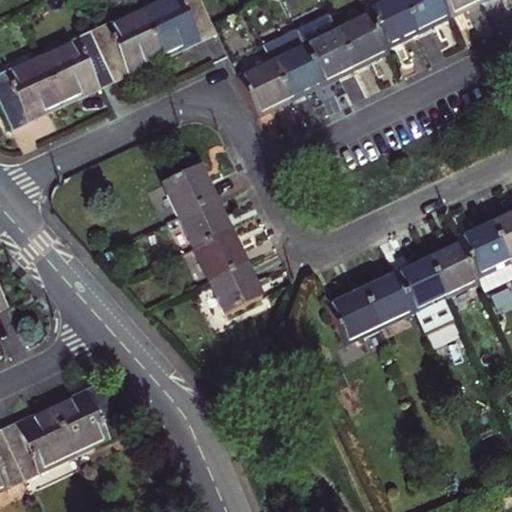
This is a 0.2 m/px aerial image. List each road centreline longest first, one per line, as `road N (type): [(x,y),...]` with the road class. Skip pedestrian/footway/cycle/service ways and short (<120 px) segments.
road 1 (residential): [(0,190),(217,86),(258,169)]
road 2 (residential): [(258,169),(302,260),(511,160)]
road 3 (residential): [(502,53),(258,169)]
road 4 (residential): [(226,511),(186,422),(112,333)]
road 5 (residential): [(112,333),(0,206)]
road 6 (residential): [(112,333),(0,385)]
